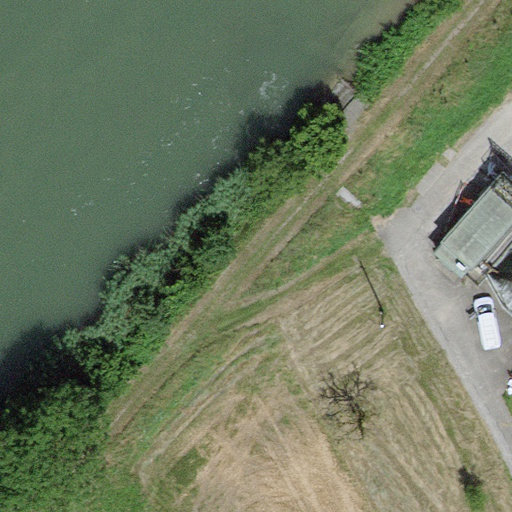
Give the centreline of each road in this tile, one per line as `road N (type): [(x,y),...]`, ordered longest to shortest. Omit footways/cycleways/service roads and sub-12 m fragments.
road 1 (track): [(511,441),(394,235)]
road 2 (track): [(394,235),(511,113)]
